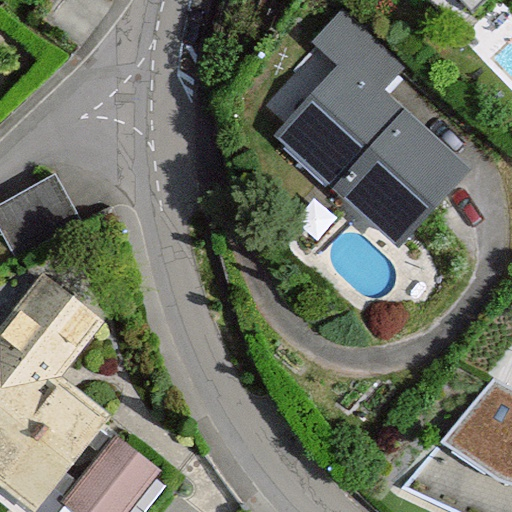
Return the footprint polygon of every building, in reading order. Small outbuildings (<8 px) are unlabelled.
[(444,0),(473,32),(510,0),(444,0)] [(327,82),(277,136),(400,249),(472,170),(385,91),(404,70),(339,10),(298,55),(327,82)] [(0,215),(6,238),(77,218),(65,177),(0,195),(0,215)] [(99,334),(38,289),(0,340),(0,509),(4,511),(74,511),(116,454),(50,400),(99,334)] [(511,381),(504,378),(442,441),(511,477),(511,381)] [(74,511),(149,511),(166,489),(116,454),(74,511)]
